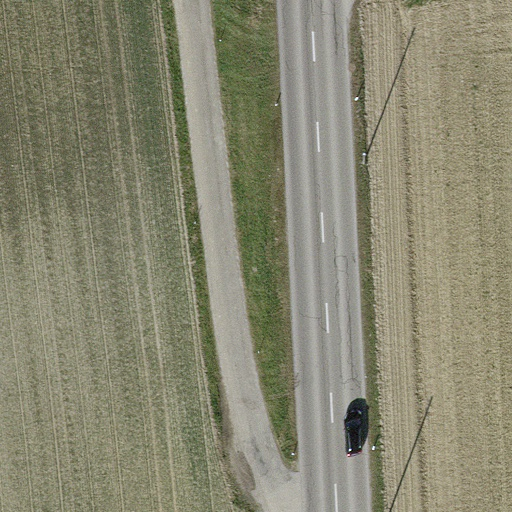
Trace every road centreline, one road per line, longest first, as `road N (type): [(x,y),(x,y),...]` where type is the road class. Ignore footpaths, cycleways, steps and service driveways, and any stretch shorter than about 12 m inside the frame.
road 1 (track): [(311,511),(263,455),(193,0)]
road 2 (secondary): [(313,0),(342,511)]
